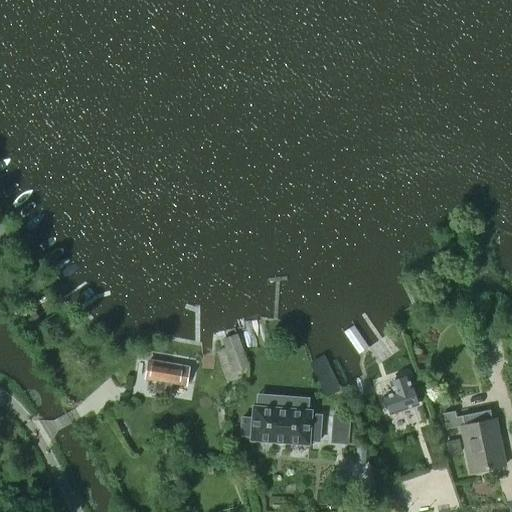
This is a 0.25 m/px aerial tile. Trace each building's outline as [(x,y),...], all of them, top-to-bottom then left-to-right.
[(5,221),(0,224),(0,252),(18,241),(5,221)] [(230,373),(246,368),(234,334),(218,340),(230,373)] [(153,392),(162,394),(167,364),(148,361),(145,378),(155,380),(153,392)] [(185,367),(167,364),(162,394),(169,395),(172,383),(182,384),(185,367)] [(394,393),(382,397),(387,414),(416,405),(406,377),(390,382),(394,393)] [(242,417),(241,437),(250,438),(250,441),(309,445),(309,441),(319,442),(321,415),(312,414),(312,409),(252,405),(251,417),(242,417)] [(462,426),(472,472),(503,466),(494,419),(491,420),(489,410),(454,417),(453,412),(441,414),(444,430),(462,426)] [(333,414),(332,443),(347,444),(349,415),(333,414)] [(458,439),(446,442),(449,455),(461,452),(458,439)]
